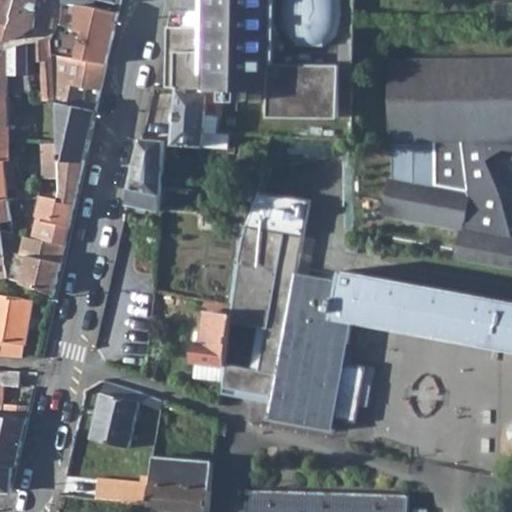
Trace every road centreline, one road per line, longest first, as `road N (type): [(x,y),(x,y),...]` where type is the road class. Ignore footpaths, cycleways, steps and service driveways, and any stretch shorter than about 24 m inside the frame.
road 1 (residential): [(65,363),(149,0)]
road 2 (residential): [(241,424),(65,363)]
road 3 (residential): [(28,511),(65,363)]
